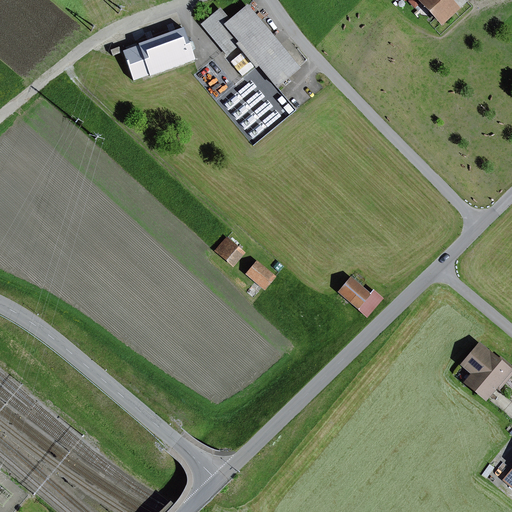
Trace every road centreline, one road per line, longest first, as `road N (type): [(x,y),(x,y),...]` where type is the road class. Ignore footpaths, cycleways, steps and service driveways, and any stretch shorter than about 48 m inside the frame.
road 1 (unclassified): [(511,193),(218,481)]
road 2 (track): [(478,225),(267,0)]
road 3 (unclassified): [(218,481),(52,338),(0,305)]
road 4 (track): [(63,62),(255,248)]
road 5 (track): [(191,0),(93,40),(0,115)]
